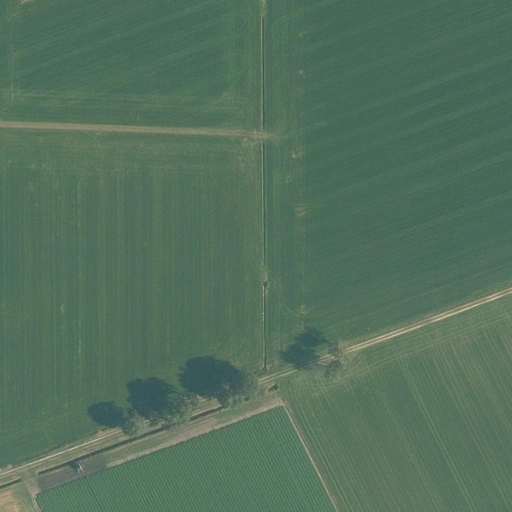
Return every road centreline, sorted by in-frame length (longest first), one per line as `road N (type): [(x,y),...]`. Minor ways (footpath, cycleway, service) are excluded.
road 1 (track): [(511,291),(0,478)]
road 2 (track): [(260,135),(0,123)]
